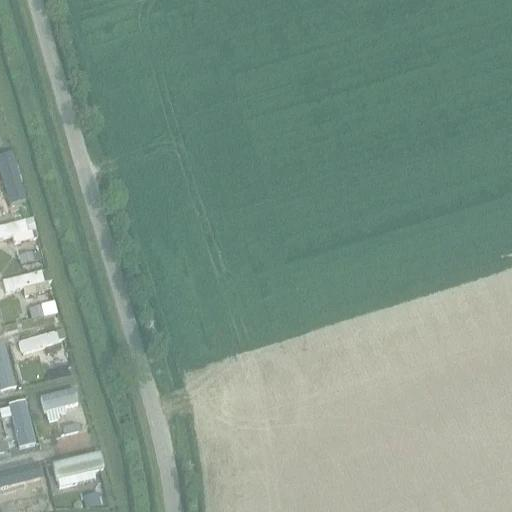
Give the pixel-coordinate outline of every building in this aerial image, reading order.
[(0,241),(27,235),(24,222),(0,228),(0,241)] [(40,274),(2,284),(4,296),(43,286),(40,274)] [(55,334),(19,345),(21,357),(58,347),(55,334)] [(0,394),(16,391),(4,347),(0,347),(0,394)] [(73,392),(40,400),(44,416),(77,407),(73,392)] [(0,421),(26,414),(23,403),(0,409),(0,421)] [(56,483),(95,474),(91,458),(53,467),(56,483)] [(0,474),(0,489),(38,481),(35,466),(0,474)]
